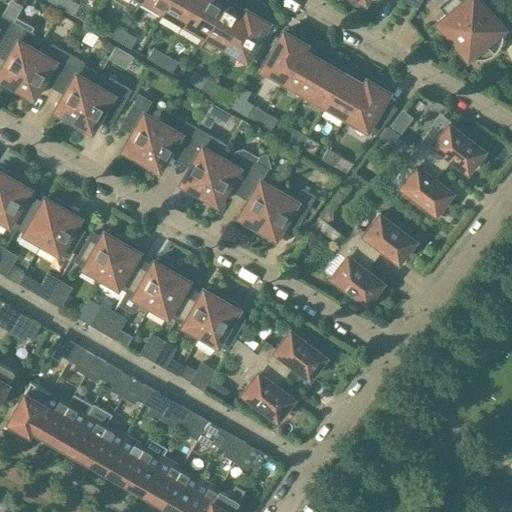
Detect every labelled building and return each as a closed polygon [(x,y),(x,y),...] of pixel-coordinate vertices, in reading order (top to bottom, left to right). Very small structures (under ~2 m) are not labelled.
[(70,0),(64,0),(60,7),(72,14),(78,4),(70,0)] [(116,0),(125,5),(124,7),(134,13),(141,0),(116,0)] [(144,0),(163,11),(168,0),(144,0)] [(168,0),(163,11),(183,23),(196,0),(168,0)] [(196,0),(183,23),(204,35),(223,2),(219,0),(196,0)] [(494,53),(449,0),(446,0),(440,6),(447,13),(437,22),(439,24),(436,26),(445,36),(447,34),(467,58),(469,56),(471,57),(474,58),(477,58),(479,58),(482,58),(485,58),(487,57),(490,56),(492,54),(494,53)] [(449,0),(494,53),(496,51),(498,49),(499,47),(501,44),(501,42),(502,39),(502,37),(503,34),(502,31),(502,29),(504,27),(480,0),(449,0)] [(232,7),(223,2),(204,35),(225,47),(247,9),(246,8),(245,11),(234,4),(232,7)] [(247,9),(225,47),(247,59),(268,21),(260,17),(262,14),(250,7),(249,10),(247,9)] [(0,42),(1,43),(13,21),(2,15),(0,19),(0,42)] [(11,49),(0,69),(0,77),(0,78),(0,81),(13,89),(36,49),(27,44),(33,33),(31,32),(34,27),(16,17),(13,21),(1,43),(11,49)] [(112,24),(106,34),(118,41),(124,31),(112,24)] [(283,80),(305,42),(303,41),(304,39),(293,32),(291,35),(283,30),(261,68),(283,80)] [(124,31),(118,41),(130,48),(136,38),(124,31)] [(306,43),(305,42),(283,80),(304,92),(322,60),(314,54),(315,51),(304,45),(306,43)] [(59,77),(72,55),(52,44),(46,55),(36,49),(13,89),(28,97),(29,94),(33,97),(48,71),(59,77)] [(153,48),(148,58),(160,65),(166,55),(153,48)] [(70,83),(55,109),(59,111),(57,114),(71,122),(94,83),(100,74),(82,63),(82,61),(72,55),(59,77),(70,83)] [(166,55),(160,65),(172,72),(178,62),(166,55)] [(331,65),(322,60),(304,92),(324,104),(345,69),(333,62),(331,65)] [(357,75),(345,69),(324,104),(345,116),(367,78),(366,78),(363,83),(355,79),(357,75)] [(195,72),(189,82),(201,89),(207,79),(195,72)] [(110,77),(104,88),(94,83),(71,122),(86,131),(88,128),(92,130),(107,104),(117,111),(130,89),(110,77)] [(367,78),(345,116),(367,129),(376,134),(397,107),(384,99),(389,91),(380,86),(382,83),(370,77),(369,79),(367,78)] [(207,79),(201,89),(213,96),(219,86),(207,79)] [(420,119),(433,99),(418,90),(405,111),(420,119)] [(127,116),(137,122),(122,148),(126,150),(125,153),(139,162),(162,122),(144,111),(150,101),(139,94),(127,116)] [(253,105),(247,115),(259,122),(265,112),(253,105)] [(265,112),(259,122),(271,130),(277,119),(265,112)] [(405,123),(396,116),(390,124),(399,131),(405,123)] [(242,119),(237,127),(247,133),(252,125),(242,119)] [(185,150),(197,128),(187,122),(180,132),(162,122),(139,162),(153,170),(155,167),(159,169),(174,144),(185,150)] [(431,128),(416,147),(438,164),(446,153),(467,170),(470,166),(473,168),(483,155),(480,153),(483,149),(466,136),(469,134),(455,123),(453,126),(448,122),(440,134),(431,128)] [(388,126),(382,135),(393,143),(399,134),(388,126)] [(195,156),(180,182),(184,184),(183,187),(197,195),(220,156),(226,145),(217,139),(197,128),(185,150),(195,156)] [(301,146),(306,136),(295,129),(289,140),(301,146)] [(318,143),(306,136),(301,146),(313,153),(318,143)] [(438,164),(416,147),(401,167),(409,174),(401,185),(405,189),(403,191),(416,202),(418,199),(435,212),(438,208),(441,210),(451,197),(448,195),(451,191),(429,174),(438,164)] [(220,156),(197,195),(212,204),(213,201),(217,203),(232,177),(243,183),(256,162),(258,157),(243,148),(235,150),(229,161),(220,156)] [(327,148),(321,158),(333,165),(339,155),(327,148)] [(256,162),(243,183),(253,189),(239,215),(243,218),(241,221),(255,229),(278,189),(260,179),(267,168),(256,162)] [(0,198),(14,174),(0,166),(0,198)] [(28,183),(14,174),(0,198),(0,218),(9,223),(10,222),(17,226),(33,199),(26,194),(30,187),(27,186),(28,183)] [(303,189),(296,200),(278,189),(255,229),(270,237),(272,234),(276,237),(290,211),(301,217),(314,195),(303,189)] [(41,203),(33,199),(17,226),(25,230),(24,232),(41,242),(64,203),(49,195),(48,198),(45,196),(41,203)] [(78,211),(64,203),(41,242),(59,252),(60,250),(68,255),(84,228),(76,223),(80,216),(77,214),(78,211)] [(327,208),(320,217),(329,223),(333,218),(332,212),(327,208)] [(347,238),(368,254),(377,243),(398,260),(401,256),(404,258),(414,245),(411,243),(414,239),(397,227),(399,224),(386,214),(384,216),(379,213),(364,232),(356,226),(347,238)] [(326,222),(322,228),(342,244),(338,249),(346,256),(331,275),(336,279),(334,281),(347,292),(349,289),(366,302),(369,298),(372,300),(382,287),(379,285),(382,281),(360,265),(368,254),(347,238),(326,222)] [(100,276),(123,237),(108,229),(107,232),(104,230),(100,237),(91,232),(76,260),(84,265),(83,266),(100,276)] [(123,237),(100,276),(118,286),(119,285),(126,289),(142,262),(135,257),(139,250),(136,249),(137,246),(123,237)] [(126,289),(118,304),(131,312),(136,310),(142,300),(150,305),(173,266),(158,258),(157,261),(154,259),(150,266),(142,262),(126,289)] [(12,264),(6,275),(17,281),(23,270),(12,264)] [(173,266),(150,305),(168,315),(169,314),(176,318),(192,291),(184,286),(188,279),(185,278),(187,275),(173,266)] [(23,272),(17,282),(30,290),(36,280),(23,272)] [(69,287),(58,281),(48,300),(58,306),(69,287)] [(192,291),(176,318),(184,322),(183,324),(200,334),(223,295),(208,287),(206,290),(203,288),(199,295),(192,291)] [(223,295),(200,334),(217,344),(219,342),(227,347),(243,320),(234,315),(238,308),(235,306),(237,303),(223,295)] [(0,305),(0,319),(1,320),(10,306),(2,301),(0,305)] [(102,331),(113,312),(102,306),(91,325),(102,331)] [(113,312),(102,331),(112,337),(127,346),(132,336),(121,330),(118,328),(123,318),(113,312)] [(41,324),(33,319),(24,334),(32,338),(41,324)] [(258,354),(279,370),(287,360),(309,376),(312,372),(315,375),(325,362),(322,360),(325,356),(308,343),(310,340),(297,330),(295,333),(290,329),(275,349),(267,342),(258,354)] [(152,360),(163,341),(151,335),(141,353),(152,360)] [(258,354),(236,338),(227,350),(249,366),(243,374),(251,380),(242,392),(247,395),(245,398),(258,408),(260,405),(277,418),(293,398),(271,381),(279,370),(258,354)] [(77,345),(70,340),(61,355),(69,360),(77,345)] [(69,360),(76,364),(85,349),(77,345),(69,360)] [(170,357),(165,367),(178,374),(183,365),(170,357)] [(0,393),(14,370),(0,362),(0,393)] [(115,366),(107,362),(99,377),(106,381),(115,366)] [(183,365),(178,374),(191,381),(197,370),(184,363),(183,365)] [(106,381),(113,386),(122,371),(115,366),(106,381)] [(25,428),(28,430),(50,391),(31,380),(8,418),(12,421),(11,424),(23,431),(25,428)] [(152,388),(144,384),(136,399),(143,403),(152,388)] [(143,403),(151,407),(159,392),(152,388),(143,403)] [(50,391),(28,430),(29,430),(30,429),(39,434),(41,431),(50,436),(69,402),(50,391)] [(69,402),(50,436),(58,441),(56,444),(66,450),(92,405),(74,394),(69,402)] [(92,405),(66,450),(77,456),(79,452),(87,457),(106,424),(112,414),(93,403),(92,405)] [(189,410),(182,405),(173,420),(181,424),(189,410)] [(181,424),(188,429),(197,414),(189,410),(181,424)] [(125,435),(106,424),(87,457),(95,462),(94,466),(104,471),(125,435)] [(227,431),(219,427),(211,442),(218,446),(227,431)] [(218,446),(226,450),(234,436),(227,431),(218,446)] [(125,435),(104,471),(114,477),(116,474),(124,479),(144,445),(125,435)] [(144,445),(124,479),(133,484),(131,487),(141,493),(162,456),(165,451),(167,448),(148,437),(144,445)] [(265,453),(257,449),(248,464),(256,468),(265,453)] [(162,456),(141,493),(151,499),(153,496),(162,501),(181,467),(162,456)] [(180,511),(200,478),(181,467),(162,501),(170,506),(168,509),(173,511),(180,511)] [(200,478),(180,511),(204,511),(218,489),(200,478)] [(218,489),(204,511),(232,511),(238,500),(244,489),(235,484),(229,495),(218,489)]
